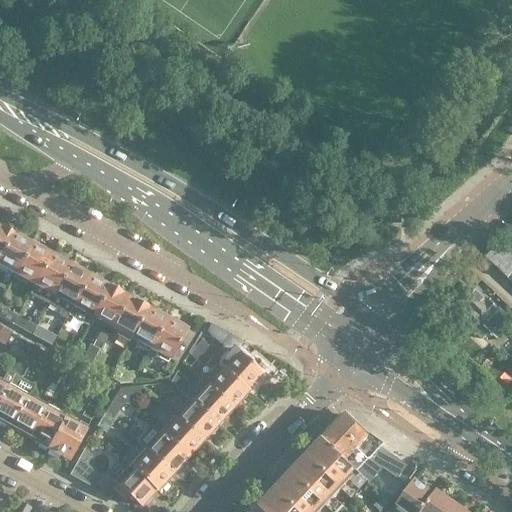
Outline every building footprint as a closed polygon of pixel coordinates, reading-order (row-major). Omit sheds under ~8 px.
[(381,202),(380,223),(401,224),(401,203),(381,202)] [(0,255),(12,234),(3,230),(5,227),(0,224),(0,255)] [(12,234),(0,255),(0,268),(14,276),(31,245),(23,240),(24,238),(14,232),(13,235),(12,234)] [(494,245),(483,257),(506,280),(507,279),(511,283),(511,237),(511,238),(509,236),(497,248),(494,245)] [(31,245),(14,276),(33,287),(51,256),(42,251),(43,249),(33,243),(32,246),(31,245)] [(51,256),(33,287),(52,297),(69,266),(61,262),(63,259),(53,254),(52,256),(51,256)] [(67,316),(89,277),(81,273),(82,270),(72,264),(71,267),(69,266),(52,297),(64,304),(56,318),(63,322),(67,316)] [(90,319),(108,288),(100,283),(101,280),(91,275),(90,278),(89,277),(67,316),(86,326),(90,319)] [(110,329),(127,298),(119,294),(121,291),(111,286),(110,288),(108,288),(90,319),(102,325),(110,329)] [(504,316),(476,290),(461,307),(461,308),(455,315),(482,340),(504,316)] [(127,298),(110,329),(129,340),(146,309),(145,308),(147,305),(136,300),(135,302),(127,298)] [(0,304),(0,318),(12,325),(18,315),(0,304)] [(146,309),(129,340),(148,351),(166,319),(165,319),(166,316),(156,311),(155,313),(146,309)] [(18,315),(12,325),(30,336),(36,325),(18,315)] [(166,319),(148,351),(170,362),(179,345),(186,348),(194,335),(183,329),(184,326),(175,321),(173,323),(166,319)] [(36,325),(30,336),(50,346),(56,336),(36,325)] [(11,333),(0,327),(0,344),(4,346),(11,333)] [(98,352),(101,345),(107,335),(98,330),(93,341),(91,344),(90,344),(81,360),(90,366),(98,352)] [(201,341),(195,348),(210,361),(216,354),(201,341)] [(67,342),(62,352),(70,357),(76,347),(67,342)] [(193,345),(187,355),(203,369),(210,361),(195,348),(193,345)] [(89,367),(99,373),(106,356),(98,352),(90,366),(89,367)] [(218,369),(220,371),(246,394),(247,393),(245,392),(251,386),(254,386),(259,381),(259,377),(260,376),(259,375),(263,371),(252,361),(248,365),(233,352),(230,355),(231,356),(218,369)] [(0,399),(7,387),(8,385),(21,363),(13,359),(1,382),(0,381),(0,399)] [(27,396),(32,387),(24,382),(31,368),(21,363),(8,385),(7,387),(0,399),(0,423),(6,426),(8,425),(10,426),(26,398),(27,396)] [(125,375),(113,369),(107,380),(117,385),(130,384),(134,377),(129,375),(125,375)] [(203,385),(205,387),(231,411),(231,410),(238,403),(241,403),(245,398),(245,395),(246,394),(220,371),(218,369),(203,385)] [(177,371),(169,383),(175,388),(185,378),(177,371)] [(510,387),(499,376),(493,382),(504,393),(510,387)] [(51,399),(57,388),(50,384),(43,395),(51,399)] [(188,402),(190,404),(216,428),(216,426),(223,419),(226,419),(231,413),(231,411),(205,387),(203,385),(188,402)] [(126,406),(142,388),(140,387),(117,389),(114,394),(125,404),(126,406)] [(64,392),(57,388),(51,399),(58,403),(64,392)] [(125,404),(114,394),(103,413),(110,420),(125,404)] [(26,398),(10,426),(14,428),(14,431),(20,434),(22,433),(30,437),(46,409),(47,407),(27,396),(26,398)] [(174,418),(176,419),(201,443),(209,435),(211,435),(216,430),(216,428),(190,404),(188,402),(174,418)] [(81,417),(89,422),(96,409),(88,404),(81,417)] [(47,407),(30,437),(38,442),(38,444),(48,449),(47,450),(48,451),(66,417),(47,407)] [(112,422),(110,420),(103,413),(94,429),(102,436),(112,422)] [(66,417),(48,451),(67,461),(70,457),(71,458),(86,431),(87,429),(66,417)] [(158,434),(160,436),(186,460),(188,457),(191,457),(196,452),(196,448),(201,443),(176,419),(174,418),(158,434)] [(344,418),(322,441),(357,472),(383,445),(370,436),(366,440),(344,418)] [(144,451),(145,452),(171,476),(173,474),(176,473),(181,468),(181,465),(186,460),(160,436),(158,434),(144,451)] [(92,435),(81,454),(91,460),(102,441),(92,435)] [(305,457),(340,489),(350,498),(358,490),(361,493),(369,484),(357,472),(322,441),(321,440),(305,457)] [(129,467),(131,468),(143,480),(155,491),(157,490),(158,490),(159,489),(161,489),(166,484),(166,481),(171,476),(145,452),(144,451),(129,467)] [(305,457),(290,474),(324,506),(330,511),(336,511),(342,507),(332,498),(340,489),(305,457)] [(131,468),(129,467),(123,461),(108,477),(117,486),(114,490),(124,500),(128,495),(141,507),(142,505),(145,505),(148,502),(150,499),(150,496),(153,494),(155,491),(143,480),(131,468)] [(290,474),(274,491),(296,511),(318,511),(324,506),(290,474)] [(91,488),(96,484),(83,477),(80,482),(91,488)] [(413,481),(397,505),(396,507),(402,511),(420,511),(433,495),(413,481)] [(296,511),(274,491),(258,508),(262,511),(296,511)] [(435,492),(433,495),(420,511),(450,511),(455,506),(435,492)] [(388,502),(381,496),(372,505),(380,511),(388,502)] [(28,511),(30,509),(18,502),(12,511),(28,511)]
